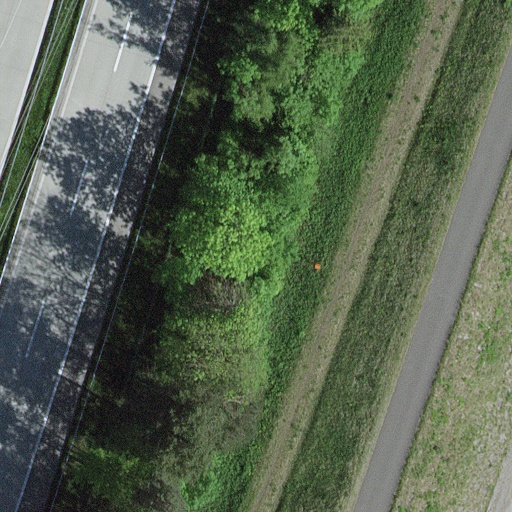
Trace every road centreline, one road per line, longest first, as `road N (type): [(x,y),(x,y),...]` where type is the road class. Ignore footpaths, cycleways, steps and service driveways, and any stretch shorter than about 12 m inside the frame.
road 1 (motorway): [(0,439),(134,0)]
road 2 (track): [(511,108),(377,511)]
